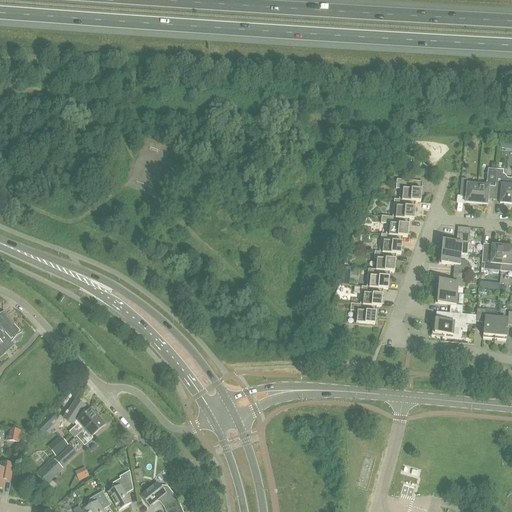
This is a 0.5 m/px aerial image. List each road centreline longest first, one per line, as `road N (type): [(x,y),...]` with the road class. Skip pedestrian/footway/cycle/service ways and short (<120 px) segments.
road 1 (motorway): [(0,13),(511,46)]
road 2 (motorway): [(511,23),(149,0)]
road 3 (secondary): [(232,408),(190,348),(133,299),(0,240)]
road 4 (secondary): [(0,246),(133,321),(211,418)]
road 5 (track): [(374,359),(321,340),(194,235)]
road 6 (tertiary): [(403,397),(305,390),(232,408)]
road 7 (residential): [(0,292),(48,329),(106,392)]
road 8 (residential): [(432,219),(385,341)]
road 9 (residential): [(511,359),(385,341)]
road 10 (residential): [(106,392),(135,391),(178,430),(211,418)]
